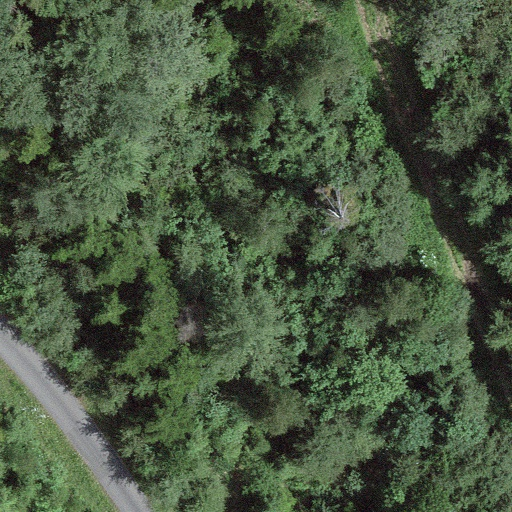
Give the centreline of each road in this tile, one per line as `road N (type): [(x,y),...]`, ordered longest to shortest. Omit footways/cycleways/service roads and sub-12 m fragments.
road 1 (track): [(511,353),(380,0)]
road 2 (tertiary): [(0,338),(137,511)]
